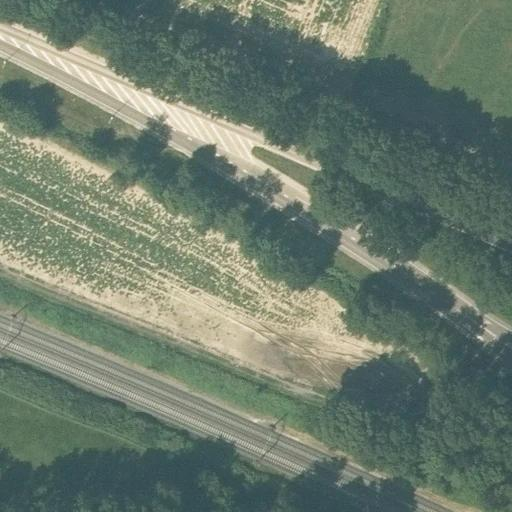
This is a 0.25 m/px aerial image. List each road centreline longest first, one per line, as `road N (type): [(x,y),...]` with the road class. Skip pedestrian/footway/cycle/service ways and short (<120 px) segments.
road 1 (track): [(495,341),(429,392),(394,405),(346,406),(0,267)]
road 2 (tertiary): [(147,98),(511,353)]
road 3 (tertiary): [(511,247),(147,98)]
road 4 (tertiary): [(147,98),(0,33)]
